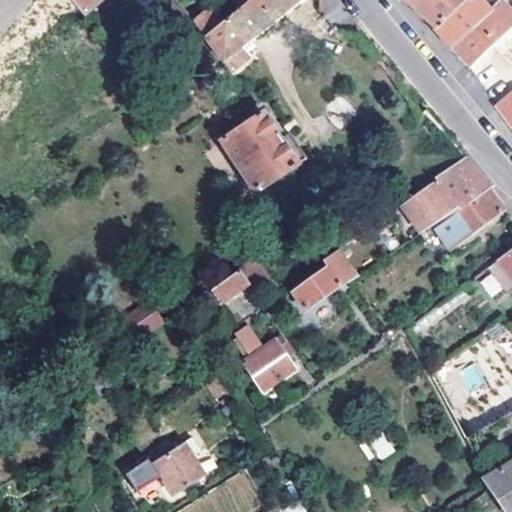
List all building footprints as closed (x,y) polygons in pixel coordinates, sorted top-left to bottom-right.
[(100,0),(70,0),(72,2),(85,18),(104,3),(100,0)] [(252,0),(240,11),(204,42),(233,77),(254,59),(244,48),(301,0),(252,0)] [(232,0),(232,1),(240,11),(252,0),(232,0)] [(400,0),(415,13),(434,30),(466,0),(400,0)] [(451,49),(491,13),(479,0),(466,0),(434,30),(447,45),(451,49)] [(469,69),(511,30),(511,15),(501,3),(491,13),(451,49),(455,53),(469,69)] [(67,42),(39,10),(0,42),(0,85),(7,94),(11,90),(67,42)] [(109,93),(67,42),(11,90),(52,140),(109,93)] [(511,90),(503,98),(498,93),(489,100),(493,107),(511,135),(511,90)] [(241,167),(260,195),(311,161),(293,133),(288,136),(273,115),(269,117),(267,115),(225,143),(235,159),(231,162),(236,170),(241,167)] [(419,236),(431,228),(457,211),(457,212),(489,191),(469,166),(463,160),(400,207),(419,236)] [(0,221),(19,200),(0,181),(0,221)] [(457,211),(431,228),(448,251),(504,211),(489,191),(457,212),(457,211)] [(431,228),(419,236),(436,259),(448,251),(431,228)] [(511,250),(498,262),(511,279),(511,250)] [(338,251),(322,263),(327,271),(293,294),(305,312),(340,288),(338,286),(345,282),(347,285),(358,278),(338,251)] [(327,271),(322,263),(288,287),(293,294),(327,271)] [(239,272),(209,293),(219,306),(242,290),(248,298),(255,294),(239,272)] [(115,325),(131,348),(182,312),(168,292),(151,303),(148,300),(115,325)] [(242,326),(236,330),(251,350),(257,346),(242,326)] [(230,334),(245,355),(251,350),(236,330),(230,334)] [(279,336),(240,364),(262,393),(295,369),(291,363),(296,359),(279,336)] [(97,375),(85,384),(96,400),(108,392),(97,375)] [(182,445),(153,464),(173,494),(202,476),(182,445)] [(511,511),(511,464),(489,478),(494,487),(510,511),(511,511)] [(305,511),(297,496),(269,511),(305,511)]
